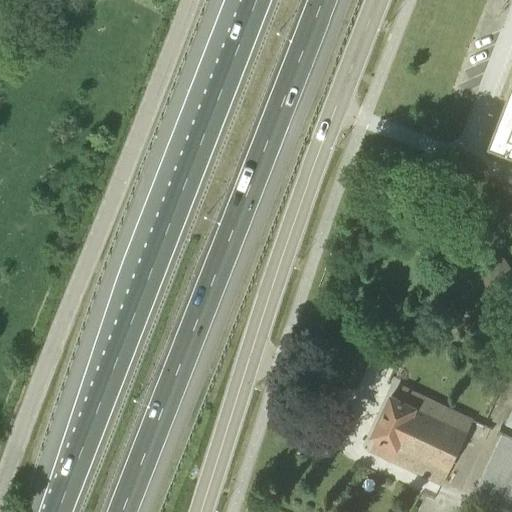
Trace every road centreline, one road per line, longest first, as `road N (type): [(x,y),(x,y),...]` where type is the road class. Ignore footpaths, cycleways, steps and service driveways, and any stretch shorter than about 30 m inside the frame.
road 1 (motorway): [(255,0),(56,511)]
road 2 (motorway): [(123,511),(321,0)]
road 3 (tertiary): [(199,511),(283,256),(381,0)]
road 4 (unclassified): [(0,495),(183,0)]
